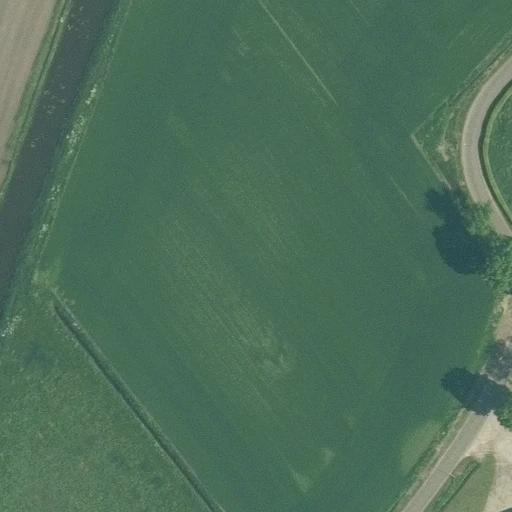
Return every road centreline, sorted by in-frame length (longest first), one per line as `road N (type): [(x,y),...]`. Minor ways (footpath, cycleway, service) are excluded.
road 1 (unclassified): [(511,250),(469,145),(484,99),(511,72)]
road 2 (unclassified): [(411,511),(511,357)]
